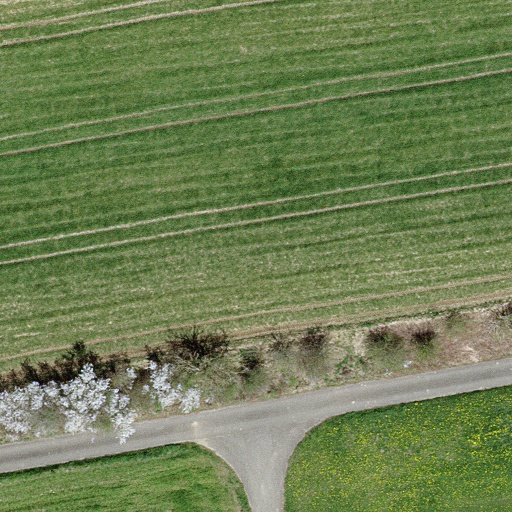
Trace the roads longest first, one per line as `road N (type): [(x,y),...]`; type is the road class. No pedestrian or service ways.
road 1 (track): [(511,340),(0,435)]
road 2 (track): [(272,511),(251,389)]
